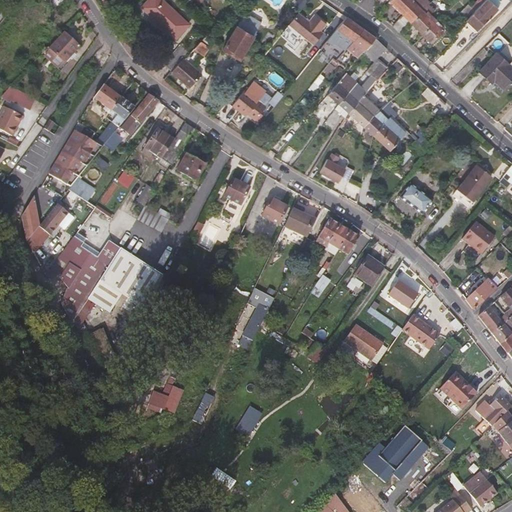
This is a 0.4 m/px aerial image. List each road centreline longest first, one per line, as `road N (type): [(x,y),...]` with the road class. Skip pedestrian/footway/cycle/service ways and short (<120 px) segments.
road 1 (residential): [(511,370),(403,250),(166,95),(116,50),(81,0)]
road 2 (track): [(20,208),(24,243),(122,455),(123,511)]
road 3 (residential): [(511,155),(334,0)]
